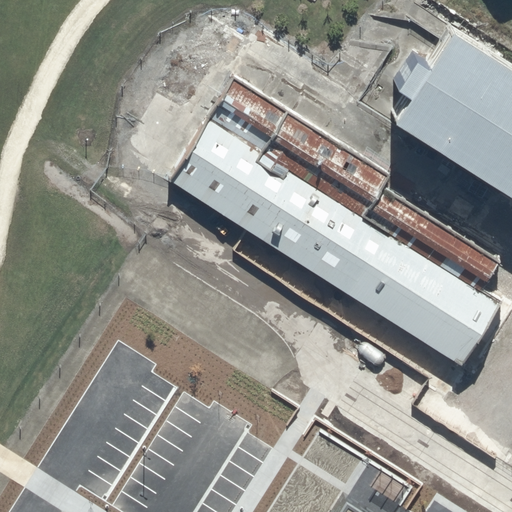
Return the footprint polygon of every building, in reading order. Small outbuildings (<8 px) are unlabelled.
[(505,212),(511,201),(511,46),(437,0),(397,0),(332,105),(505,212)] [(178,58),(159,85),(187,104),(205,77),(178,58)] [(497,302),(206,121),(170,178),(462,359),(497,302)] [(511,212),(507,220),(511,222),(511,471),(498,494),(511,502),(511,212)] [(370,511),(342,494),(330,511),(370,511)]
